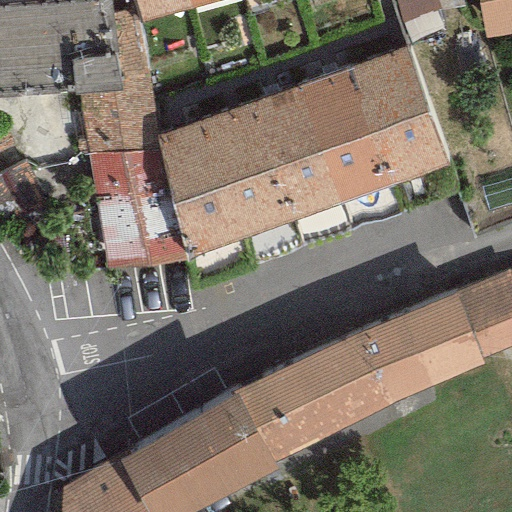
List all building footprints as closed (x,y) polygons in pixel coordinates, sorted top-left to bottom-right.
[(0,0),(0,92),(87,86),(80,0),(0,0)] [(398,0),(401,10),(434,0),(398,0)] [(511,0),(472,0),(483,51),(511,44),(511,0)] [(170,129),(204,236),(443,160),(408,53),(170,129)] [(180,260),(141,155),(86,175),(124,280),(180,260)] [(458,301),(491,347),(511,331),(511,304),(492,277),(458,301)] [(369,323),(399,383),(472,346),(442,286),(369,323)] [(250,371),(288,438),(386,382),(348,315),(250,371)] [(135,423),(167,489),(275,436),(242,370),(135,423)] [(72,511),(165,511),(144,473),(72,511)]
